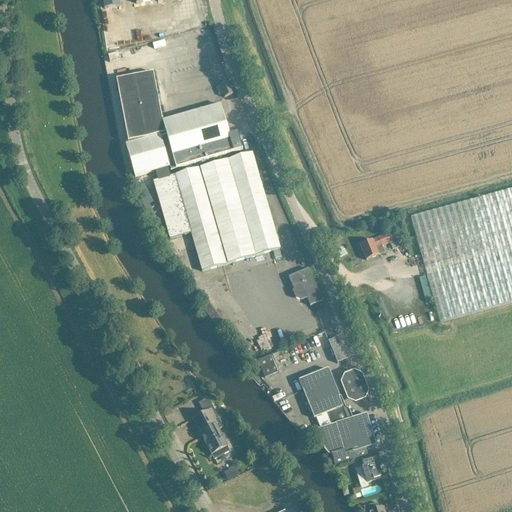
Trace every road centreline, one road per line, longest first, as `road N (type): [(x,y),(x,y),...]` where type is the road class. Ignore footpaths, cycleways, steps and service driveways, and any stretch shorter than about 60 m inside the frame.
road 1 (tertiary): [(205,511),(17,149),(0,3)]
road 2 (unclassified): [(408,511),(384,421),(257,123),(214,0)]
